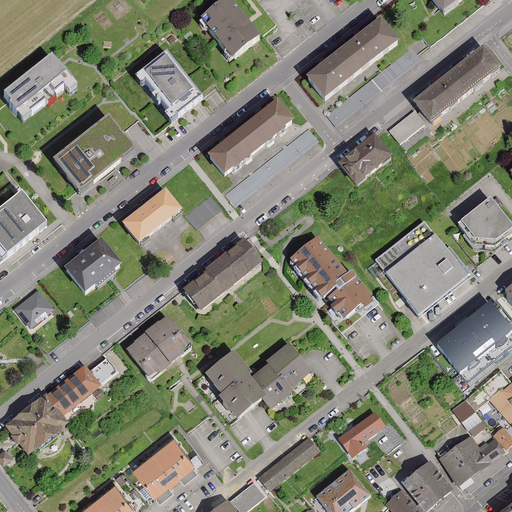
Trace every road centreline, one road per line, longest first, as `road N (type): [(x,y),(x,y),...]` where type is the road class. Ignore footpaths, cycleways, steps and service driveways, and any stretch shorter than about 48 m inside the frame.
road 1 (residential): [(0,416),(339,148)]
road 2 (residential): [(200,511),(511,266)]
road 3 (residential): [(279,75),(0,293)]
road 4 (residential): [(339,148),(487,31)]
road 5 (residential): [(373,0),(279,75)]
